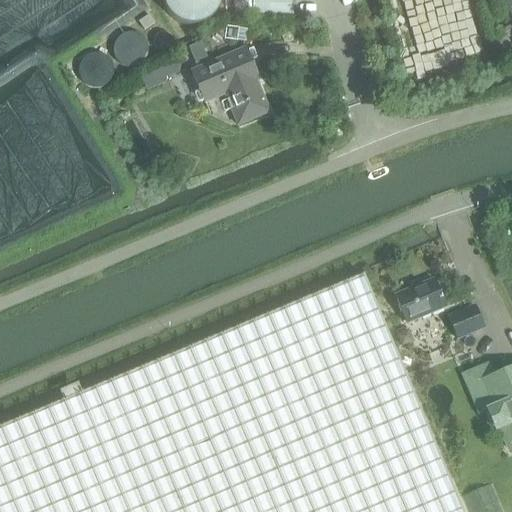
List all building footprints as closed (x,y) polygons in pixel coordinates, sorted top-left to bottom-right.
[(293,21),(293,0),(235,0),(235,14),(248,14),(248,19),(293,21)] [(200,44),(188,49),(197,68),(208,63),(200,44)] [(118,70),(118,69),(118,64),(117,60),(112,53),(109,50),(105,48),(97,46),(89,48),(86,49),(82,52),(79,54),(76,60),(75,64),(74,68),(75,73),(76,78),(80,84),(83,87),(88,89),(95,91),(100,90),(105,89),(111,85),(114,82),(117,77),(118,70)] [(237,126),(267,113),(251,76),(253,75),(243,51),(191,73),(205,104),(224,96),(237,126)] [(0,429),(0,511),(462,511),(364,278),(354,282),(183,352),(47,409),(29,417),(0,429)] [(406,324),(444,308),(432,281),(394,297),(406,324)] [(509,452),(511,450),(511,370),(493,379),(488,367),(465,377),(479,412),(491,407),(509,452)] [(502,511),(492,486),(461,498),(466,511),(502,511)]
